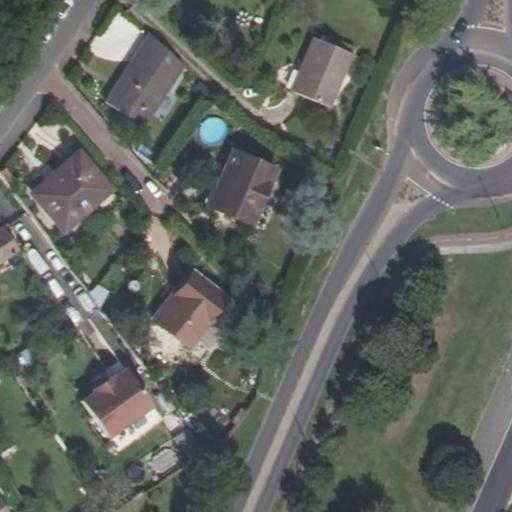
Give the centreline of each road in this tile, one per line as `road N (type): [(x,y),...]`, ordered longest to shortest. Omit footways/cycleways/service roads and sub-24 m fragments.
road 1 (secondary): [(411,131),(234,511)]
road 2 (secondary): [(261,511),(347,316),(385,254),(416,216),(473,183)]
road 3 (residential): [(0,116),(85,0)]
